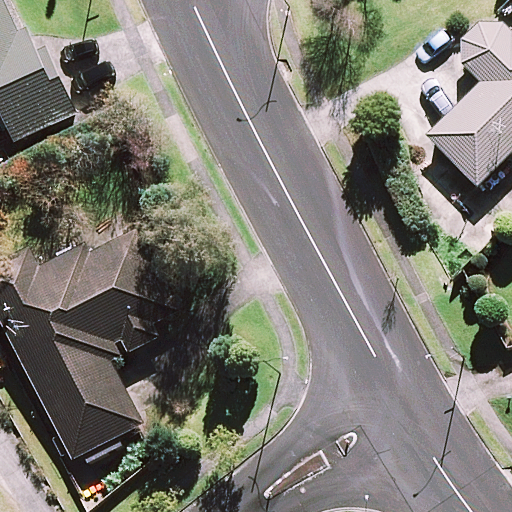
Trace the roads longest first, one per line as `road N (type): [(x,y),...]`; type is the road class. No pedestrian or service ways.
road 1 (residential): [(187,0),(395,402)]
road 2 (residential): [(244,511),(395,402)]
road 3 (residential): [(395,402),(487,511)]
